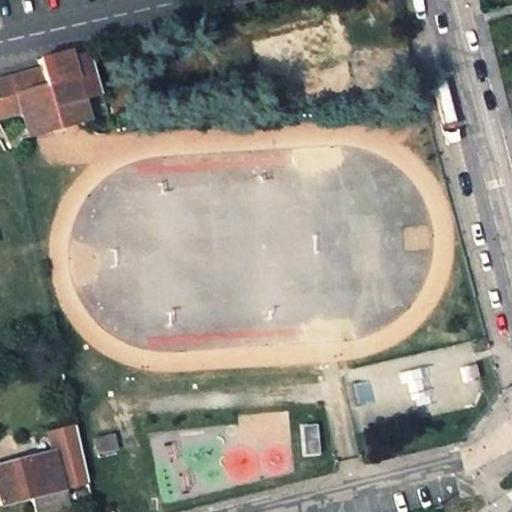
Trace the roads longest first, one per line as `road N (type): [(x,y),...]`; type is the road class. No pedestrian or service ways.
road 1 (residential): [(511,270),(445,0)]
road 2 (residential): [(511,438),(477,459),(258,511)]
road 3 (residential): [(0,47),(193,0)]
